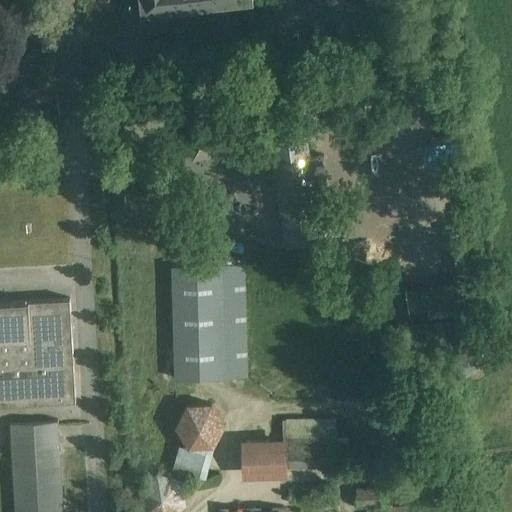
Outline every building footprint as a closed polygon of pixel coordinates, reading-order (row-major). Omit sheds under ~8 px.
[(139,0),(141,15),(197,8),(198,18),(202,21),(220,19),(224,15),(222,5),(256,1),(255,0),(139,0)] [(273,121),(189,134),(193,159),(221,154),(272,146),(285,231),(287,247),(335,239),(334,236),(329,204),(329,203),(317,204),(312,174),(324,172),(321,153),(309,155),(304,122),(274,127),(273,121)] [(0,275),(46,270),(37,198),(0,201),(0,275)] [(175,261),(215,261),(214,240),(175,240),(175,261)] [(244,264),(172,266),(175,370),(176,370),(176,378),(247,376),(244,264)] [(468,274),(406,284),(410,310),(441,306),(442,314),(466,310),(465,302),(472,301),(468,274)] [(0,405),(76,401),(70,298),(0,302),(0,405)] [(422,329),(418,344),(433,348),(436,333),(422,329)] [(189,448),(214,447),(215,447),(226,424),(213,402),(187,403),(175,426),(187,445),(189,448)] [(32,418),(11,419),(13,486),(34,485),(32,418)] [(338,467),(337,458),(337,436),(336,419),(282,420),(283,438),(287,438),(288,468),(338,467)] [(348,436),(337,436),(337,458),(349,459),(348,436)] [(287,438),(283,438),(242,439),(243,478),(288,477),(288,468),(287,438)] [(189,448),(187,445),(182,444),(175,469),(205,477),(211,453),(212,453),(212,449),(214,449),(214,447),(189,448)] [(157,472),(138,490),(142,511),(179,511),(187,505),(182,480),(157,472)] [(382,487),(356,487),(357,507),(383,506),(382,487)]
